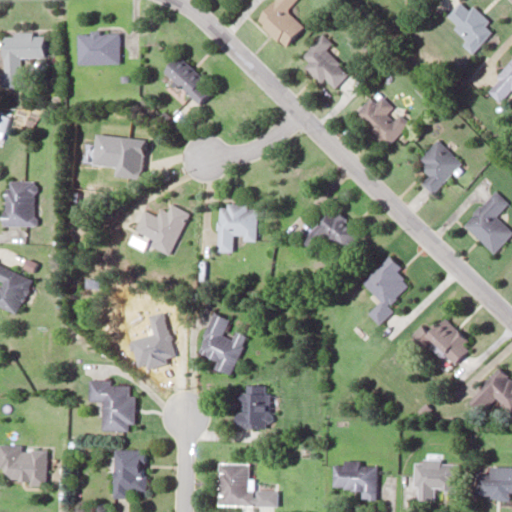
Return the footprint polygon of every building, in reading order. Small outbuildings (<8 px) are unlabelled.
[(285,9),(293,0),(270,0),(253,18),(282,45),(302,25),(285,9)] [(465,37),(459,43),(470,53),(491,31),(484,24),(488,19),(471,3),(467,8),(459,0),(443,16),(465,37)] [(3,86),(23,86),(22,56),(45,56),(45,32),(2,32),(3,86)] [(119,32),(78,32),(78,63),(119,63),(119,32)] [(302,65),(319,82),(323,78),(332,87),(346,72),(323,49),(330,42),(321,33),(300,55),(306,61),(302,65)] [(163,68),(197,104),(212,89),(178,54),(163,68)] [(511,56),(484,88),(499,101),(510,88),(511,89),(511,56)] [(386,146),(409,122),(395,109),(376,90),(353,115),(386,146)] [(431,192),(461,162),(437,139),(416,160),(429,173),(420,182),(431,192)] [(36,178),(6,178),(5,224),(36,224),(36,178)] [(511,230),(495,214),(508,201),(494,189),(462,223),(492,252),(511,230)] [(188,210),(170,202),(167,210),(159,206),(156,214),(143,209),(134,230),(155,239),(152,246),(169,253),(188,210)] [(257,204),(219,203),(217,250),(231,250),(232,237),(256,238),(257,204)] [(360,233),(330,205),(300,237),(313,249),(327,234),(344,250),(360,233)] [(381,300),(368,313),(379,323),(393,309),(388,304),(408,283),(396,270),(400,265),(388,254),(362,281),(381,300)] [(33,275),(0,261),(0,304),(18,312),(33,275)] [(228,317),(210,311),(196,351),(216,358),(213,367),(231,374),(245,333),(234,330),(232,338),(222,334),(228,317)] [(452,363),(471,344),(443,316),(424,335),(452,363)] [(511,412),(511,377),(503,369),(471,403),(482,413),(496,398),(511,412)] [(133,393),(127,393),(127,383),(110,383),(110,379),(88,378),(87,399),(101,400),(100,429),(127,430),(127,423),(132,423),(133,393)] [(245,392),(236,392),(235,426),(269,427),(271,384),(245,383),(245,392)] [(47,481),(48,447),(23,447),(23,444),(1,443),(1,480),(47,481)] [(144,490),(145,448),(113,448),(112,497),(127,497),(127,489),(144,490)] [(415,499),(434,499),(434,490),(458,490),(458,460),(415,459),(415,499)] [(332,488),(360,488),(360,498),(376,499),(376,462),(332,461),(332,488)] [(248,489),(249,462),(218,462),(217,503),(253,504),(253,489),(248,489)] [(511,465),(489,465),(489,472),(476,472),(475,497),(511,497),(511,492),(511,491),(511,465)]
